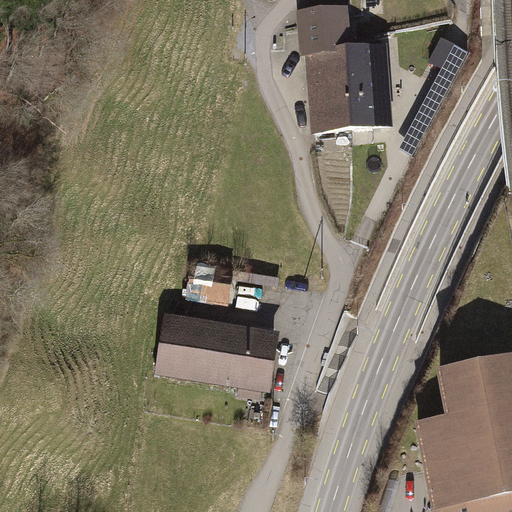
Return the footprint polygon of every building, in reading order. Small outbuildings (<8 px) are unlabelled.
[(300,63),(308,62),(351,60),(346,0),(315,0),(317,14),(297,15),(300,63)] [(468,56),(442,42),(429,66),(443,74),(401,152),(412,158),(468,56)] [(388,57),(351,60),(353,90),(390,88),(388,57)] [(351,60),(308,62),(313,138),(356,135),(353,90),(351,60)] [(393,132),(390,88),(353,90),(356,135),(393,132)] [(236,273),(192,264),(185,298),(229,307),(234,283),(236,273)] [(280,280),(236,273),(234,283),(278,291),(280,280)] [(280,335),(165,317),(155,378),(270,396),(280,335)] [(511,511),(511,358),(437,373),(446,419),(416,425),(432,511),(511,511)]
